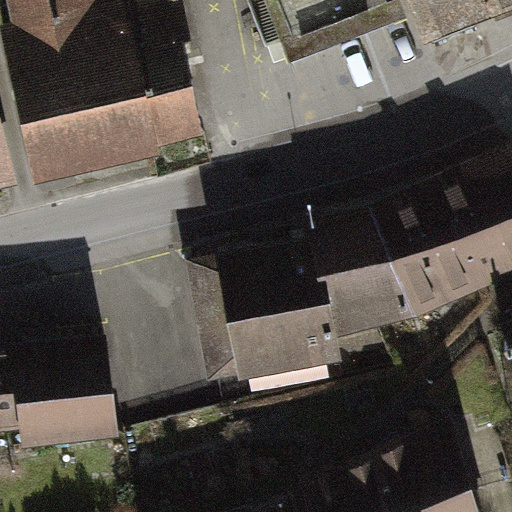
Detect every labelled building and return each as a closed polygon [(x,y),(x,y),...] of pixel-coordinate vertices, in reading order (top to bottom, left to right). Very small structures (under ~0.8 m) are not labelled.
[(98,0),(61,0),(16,9),(49,178),(167,155),(146,7),(103,19),(98,0)] [(190,0),(171,0),(146,7),(167,155),(211,146),(186,63),(205,57),(190,0)] [(272,0),(288,39),(388,0),(272,0)] [(487,5),(498,0),(421,0),(436,37),(475,22),(471,11),(487,5)] [(511,142),(383,190),(439,305),(511,277),(511,142)] [(439,305),(383,190),(322,210),(325,228),(347,342),(439,305)] [(325,228),(229,247),(252,376),(355,352),(347,342),(325,228)] [(108,334),(14,344),(25,449),(119,439),(108,334)] [(0,436),(18,433),(3,342),(0,342),(0,436)] [(502,511),(460,406),(252,508),(252,511),(502,511)]
